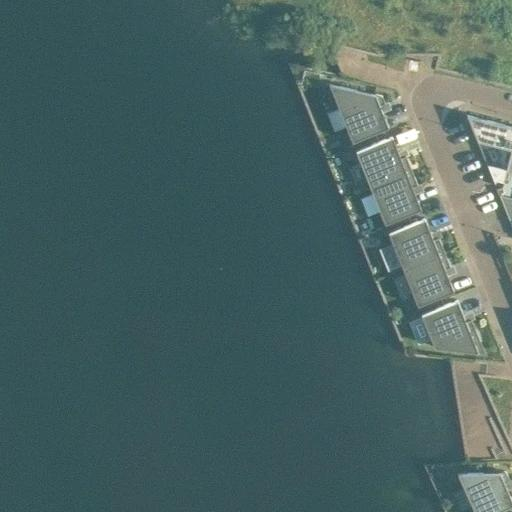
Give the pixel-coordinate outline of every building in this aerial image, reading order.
[(304,66),(301,77),(317,81),(319,71),(304,66)] [(357,89),(328,82),(351,141),(388,126),(382,112),(379,105),(385,103),(384,102),(382,95),(357,89)] [(511,125),(466,114),(469,122),(476,139),(477,139),(511,148),(511,143),(511,125)] [(391,136),(355,150),(370,186),(411,170),(406,156),(405,155),(400,157),(397,150),(391,136)] [(506,169),(487,164),(494,182),(497,181),(503,182),(506,169)] [(411,170),(370,186),(384,222),(420,208),(414,193),(412,187),(417,185),(417,184),(411,170)] [(511,197),(499,195),(511,227),(511,197)] [(424,217),(388,232),(402,268),(444,252),(438,237),(438,236),(432,239),(430,232),(424,217)] [(444,252),(402,268),(417,304),(453,290),(447,275),(444,269),(450,266),(450,265),(444,252)] [(457,299),(421,314),(433,346),(467,350),(484,353),(471,319),(471,318),(465,320),(462,314),(457,299)] [(482,472),(457,472),(463,487),(471,504),(474,511),(491,511),(511,503),(511,500),(507,489),(504,482),(509,480),(509,479),(505,471),(482,471),(482,472)]
